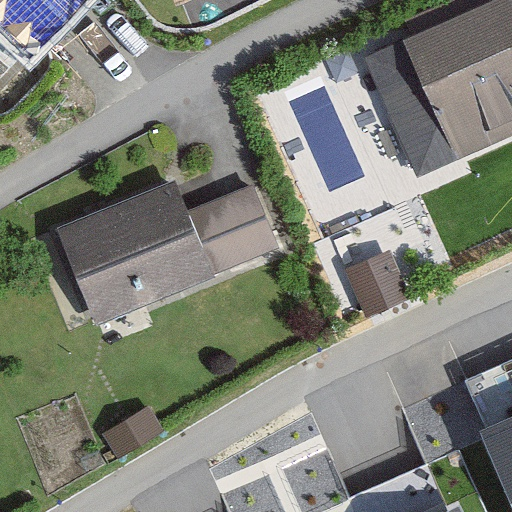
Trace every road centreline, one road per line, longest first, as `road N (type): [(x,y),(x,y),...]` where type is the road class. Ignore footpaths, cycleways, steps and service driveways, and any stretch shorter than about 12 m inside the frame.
road 1 (residential): [(511,279),(309,376),(86,511)]
road 2 (residential): [(388,0),(0,200)]
